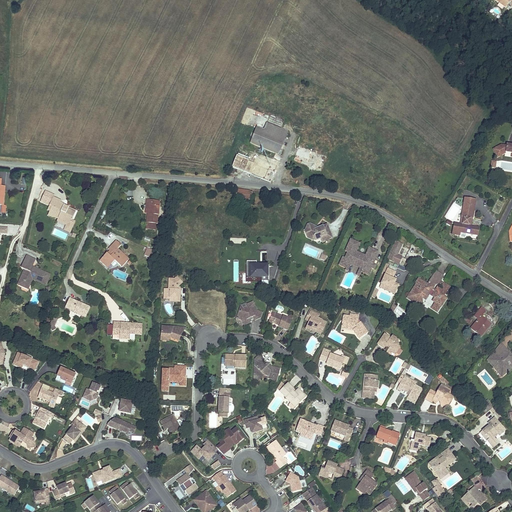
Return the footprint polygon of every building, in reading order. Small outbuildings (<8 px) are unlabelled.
[(288,131),(266,123),(263,130),(257,127),(250,143),(278,154),(288,131)] [(330,152),(303,139),(293,160),(321,173),(330,152)] [(511,146),(507,146),(507,147),(501,146),(493,150),(497,159),(506,155),(506,152),(511,153),(511,155),(511,154),(511,146)] [(271,164),(257,158),(255,164),(248,161),(249,160),(237,155),(232,167),(258,177),(263,167),(275,172),(279,161),(274,159),(271,164)] [(255,164),(257,158),(251,155),(249,160),(248,161),(255,164)] [(275,172),(263,167),(258,177),(270,182),(275,172)] [(253,192),(236,190),(236,191),(235,198),(252,200),(252,193),(253,192)] [(45,204),(50,194),(45,192),(41,202),(45,204)] [(53,198),(54,196),(50,194),(45,204),(49,206),(53,198)] [(53,198),(49,206),(51,207),(50,211),(48,215),(53,218),(53,217),(58,219),(70,224),(72,221),(76,211),(64,206),(64,205),(60,203),(61,201),(53,198)] [(459,224),(454,223),(452,234),(459,235),(460,232),(477,235),(478,228),(470,226),(468,226),(469,218),(472,218),(475,200),(464,198),(461,216),(463,217),(462,225),(459,224)] [(159,201),(147,200),(146,205),(148,206),(148,214),(147,223),(157,224),(159,201)] [(70,224),(58,219),(57,221),(67,225),(64,230),(70,232),(74,222),(72,221),(70,224)] [(318,227),(309,223),(307,224),(304,230),(307,238),(314,241),(315,240),(315,241),(320,239),(322,242),(325,241),(328,243),(329,240),(333,238),(327,223),(318,227)] [(121,245),(116,241),(108,249),(109,250),(111,252),(109,255),(107,253),(99,261),(105,267),(109,262),(111,264),(115,261),(122,267),(128,261),(124,258),(126,256),(118,249),(121,245)] [(378,253),(371,250),(367,260),(353,254),(358,244),(351,241),(346,253),(348,254),(345,259),(343,258),(339,266),(346,269),(350,262),(363,268),(361,273),(368,276),(372,269),(369,268),(370,264),(373,266),(378,253)] [(399,255),(403,246),(395,242),(388,260),(399,265),(403,257),(399,255)] [(367,260),(371,250),(369,249),(366,257),(356,253),(360,245),(358,244),(353,254),(367,260)] [(146,248),(144,255),(153,259),(156,252),(146,248)] [(33,264),(25,260),(21,268),(25,270),(18,285),(26,288),(28,283),(30,284),(32,279),(45,285),(50,275),(34,268),(33,270),(31,270),(32,267),(33,264)] [(257,262),(247,262),(247,277),(261,277),(268,277),(268,266),(267,266),(257,266),(257,265),(257,262)] [(361,273),(363,268),(350,262),(346,269),(345,271),(348,272),(351,265),(360,269),(357,276),(360,277),(361,273)] [(396,272),(388,269),(381,284),(391,288),(390,292),(395,294),(399,284),(395,283),(396,281),(393,280),(394,279),(393,279),(396,272)] [(443,276),(436,271),(431,279),(438,283),(440,281),(443,276)] [(180,286),(184,283),(179,277),(176,279),(171,279),(170,289),(166,289),(165,298),(171,299),(171,298),(179,298),(180,290),(178,290),(178,287),(179,287),(180,286)] [(432,283),(429,281),(427,285),(421,281),(418,285),(421,287),(420,289),(415,286),(412,289),(415,291),(412,294),(415,296),(411,301),(415,303),(418,300),(419,300),(419,301),(419,302),(420,302),(421,302),(422,301),(421,300),(422,298),(425,300),(428,296),(427,295),(428,293),(429,294),(435,298),(433,301),(435,303),(441,307),(446,298),(443,296),(445,293),(442,291),(437,288),(436,290),(435,291),(432,290),(433,288),(435,284),(432,283)] [(180,286),(179,287),(178,287),(178,290),(180,290),(179,298),(171,298),(171,299),(170,301),(181,302),(182,288),(180,286)] [(90,307),(69,298),(66,306),(71,308),(70,311),(85,318),(90,307)] [(255,310),(252,302),(246,304),(245,307),(242,308),(240,307),(236,318),(242,320),(244,325),(249,322),(249,321),(248,318),(251,316),(253,319),(254,320),(259,318),(261,312),(255,310)] [(437,312),(441,307),(435,303),(431,308),(437,312)] [(481,308),(474,317),(478,320),(471,329),(480,337),(491,324),(481,317),(485,312),(481,308)] [(316,331),(320,333),(322,328),(324,328),(327,323),(318,318),(319,316),(310,312),(308,316),(311,317),(309,321),(305,328),(311,331),(312,330),(313,328),(317,330),(316,331)] [(283,329),(288,330),(292,320),(276,314),(273,323),(279,325),(284,327),(283,329)] [(471,319),(473,316),(470,314),(467,318),(466,317),(463,321),(467,325),(471,321),(469,320),(471,319)] [(353,330),(359,339),(368,333),(360,322),(359,323),(358,322),(358,320),(358,317),(350,316),(349,320),(344,319),(344,323),(342,323),(341,329),(353,330)] [(54,326),(57,319),(53,317),(49,327),(50,329),(54,326)] [(113,323),(112,333),(119,334),(119,336),(119,337),(129,338),(129,335),(141,336),(142,325),(130,324),(130,327),(126,327),(126,326),(120,325),(120,323),(113,323)] [(160,326),(160,341),(182,342),(182,327),(160,326)] [(396,338),(392,336),(390,338),(384,334),(377,345),(384,349),(385,346),(386,345),(390,347),(389,349),(396,353),(399,348),(396,341),(394,340),(396,338)] [(501,355),(500,356),(491,364),(498,372),(502,368),(504,367),(507,370),(511,366),(511,367),(511,356),(506,350),(501,355)] [(344,359),(322,351),(319,359),(327,362),(326,364),(330,366),(331,365),(333,366),(332,366),(340,370),(344,359)] [(35,370),(38,363),(18,354),(14,364),(21,368),(22,365),(35,370)] [(500,356),(492,354),(487,360),(491,364),(500,356)] [(232,356),(225,355),(225,366),(235,367),(235,368),(245,369),(246,356),(235,356),(235,357),(232,357),(232,356)] [(259,355),(254,360),(254,375),(258,376),(260,374),(264,375),(265,376),(268,376),(268,378),(272,379),(277,381),(280,369),(268,366),(266,368),(264,366),(262,363),(264,361),(259,355)] [(186,387),(187,366),(172,366),(171,370),(161,370),(160,392),(169,392),(169,383),(178,383),(177,387),(186,387)] [(501,377),(511,367),(511,366),(507,370),(504,367),(502,368),(498,372),(501,377)] [(71,387),(75,376),(60,369),(57,377),(61,379),(60,380),(66,382),(65,384),(71,387)] [(377,375),(365,374),(364,380),(365,380),(364,391),(363,391),(362,398),(370,399),(371,392),(374,392),(376,393),(376,388),(377,388),(378,381),(377,380),(377,375)] [(234,385),(235,375),(224,375),(223,384),(234,385)] [(409,379),(404,376),(404,377),(401,375),(398,379),(397,381),(400,383),(400,384),(403,386),(402,389),(407,392),(410,394),(409,395),(407,399),(414,403),(422,389),(415,385),(408,381),(409,379)] [(425,384),(429,386),(433,377),(429,375),(425,384)] [(280,392),(285,386),(281,382),(277,389),(280,392)] [(294,389),(288,383),(285,386),(280,392),(291,403),(289,405),(289,406),(291,409),(293,409),(298,404),(305,396),(298,389),(296,391),(294,393),(292,391),(294,389)] [(98,392),(100,387),(93,384),(90,391),(87,390),(83,399),(91,402),(96,399),(95,396),(96,394),(97,392),(98,392)] [(437,393),(430,390),(425,399),(431,403),(433,400),(437,402),(438,401),(439,399),(441,400),(440,402),(446,405),(449,404),(451,400),(450,397),(447,395),(448,394),(449,392),(440,387),(437,393)] [(62,397),(64,393),(55,389),(53,394),(41,389),(38,398),(50,403),(48,406),(53,409),(58,396),(62,397)] [(227,413),(228,414),(228,412),(231,413),(233,411),(233,409),(234,407),(233,405),(231,404),(229,404),(229,398),(229,393),(219,392),(219,398),(218,397),(218,413),(219,413),(227,413)] [(130,415),(132,403),(121,401),(119,412),(130,415)] [(485,414),(493,407),(487,401),(478,408),(479,409),(483,412),(485,414)] [(52,419),(54,415),(40,408),(38,412),(40,413),(37,419),(35,418),(32,424),(43,429),(49,418),(52,419)] [(169,429),(172,435),(181,430),(173,415),(160,422),(164,430),(168,428),(169,428),(170,429),(169,429)] [(258,416),(244,421),(247,428),(250,427),(252,433),(262,430),(258,416)] [(505,430),(494,417),(487,423),(489,425),(483,430),(487,434),(485,435),(489,439),(486,441),(490,446),(497,440),(495,437),(493,435),(496,433),(498,435),(499,436),(505,430)] [(84,426),(75,420),(70,426),(72,427),(62,440),(69,445),(72,441),(73,442),(80,433),(79,432),(84,426)] [(131,427),(118,421),(114,420),(107,425),(107,426),(118,431),(118,430),(125,433),(129,432),(131,427)] [(310,423),(300,420),(295,431),(300,433),(300,434),(308,437),(308,436),(313,438),(314,433),(321,436),(324,427),(317,425),(317,426),(316,427),(309,424),(310,423)] [(340,423),(334,421),(330,431),(345,436),(349,438),(352,429),(348,428),(349,426),(342,424),(342,425),(340,424),(340,423)] [(86,428),(84,426),(79,432),(80,433),(73,442),(75,443),(86,428)] [(386,428),(380,426),(376,437),(384,440),(383,442),(388,444),(388,443),(395,446),(400,434),(387,430),(386,431),(385,430),(385,429),(386,428)] [(30,438),(33,434),(23,428),(20,435),(20,436),(19,438),(13,435),(10,435),(8,438),(10,439),(8,442),(18,448),(22,443),(26,445),(27,449),(34,447),(33,440),(30,438)] [(236,428),(232,432),(229,429),(224,432),(227,435),(223,438),(230,447),(235,443),(234,442),(236,440),(238,443),(244,438),(236,428)] [(487,434),(483,430),(480,433),(486,441),(489,439),(485,435),(487,434)] [(429,447),(431,438),(425,437),(421,436),(421,434),(415,433),(414,441),(411,440),(410,441),(411,441),(410,446),(418,448),(419,445),(429,447)] [(216,447),(223,454),(231,448),(230,447),(223,438),(219,441),(221,444),(216,447)] [(499,443),(497,440),(490,446),(493,448),(499,443)] [(282,448),(275,441),(267,448),(273,456),(274,455),(276,456),(274,458),(277,461),(276,462),(281,468),(288,462),(284,457),(286,454),(282,448)] [(498,454),(503,459),(511,450),(507,445),(498,454)] [(190,453),(199,461),(202,458),(208,463),(216,455),(206,446),(201,450),(196,446),(190,453)] [(434,462),(430,465),(441,479),(448,473),(445,468),(453,462),(449,457),(452,455),(448,449),(437,457),(439,460),(435,463),(434,462)] [(213,470),(221,466),(218,461),(210,466),(213,470)] [(337,465),(327,461),(324,469),(321,468),(319,473),(328,476),(329,472),(334,474),(333,476),(341,479),(344,470),(337,467),(337,465)] [(198,489),(195,485),(193,486),(189,481),(191,480),(188,477),(190,476),(194,471),(190,467),(184,471),(187,475),(177,483),(180,488),(183,486),(187,492),(185,493),(188,497),(198,489)] [(111,474),(108,468),(92,475),(95,481),(102,478),(105,484),(121,477),(119,470),(111,474)] [(366,470),(363,475),(365,476),(361,482),(358,486),(366,492),(370,495),(377,485),(370,480),(373,475),(366,470)] [(417,479),(417,478),(413,472),(405,478),(409,484),(411,483),(413,486),(413,489),(415,492),(417,491),(418,491),(420,494),(425,490),(427,489),(422,483),(421,484),(417,479)] [(291,473),(286,481),(290,484),(291,484),(292,486),(291,486),(292,493),(302,491),(299,478),(291,473)] [(237,492),(226,475),(216,482),(228,498),(237,492)] [(0,476),(0,487),(13,496),(18,487),(12,483),(11,485),(8,483),(9,481),(0,476)] [(311,489),(316,484),(313,481),(308,486),(311,489)] [(126,482),(120,487),(130,499),(133,497),(137,494),(130,485),(129,486),(126,482)] [(69,493),(74,491),(71,484),(66,486),(65,484),(56,488),(56,490),(52,492),(55,501),(60,499),(60,498),(65,496),(64,495),(69,493)] [(439,485),(433,490),(436,495),(443,490),(439,485)] [(358,486),(356,488),(365,494),(366,492),(358,486)] [(115,487),(109,491),(112,495),(110,496),(117,505),(121,502),(125,499),(115,487)] [(473,487),(470,490),(475,495),(479,492),(473,487)] [(45,505),(49,504),(48,490),(43,490),(43,492),(33,493),(34,502),(45,501),(45,503),(45,505)] [(424,501),(429,497),(425,490),(420,494),(419,495),(424,501)] [(446,495),(443,490),(436,495),(440,499),(446,495)] [(475,495),(470,490),(462,497),(468,503),(470,502),(474,506),(474,507),(478,504),(480,506),(487,500),(479,492),(475,495)] [(193,499),(200,511),(209,511),(218,507),(208,491),(193,499)] [(305,498),(315,511),(322,511),(326,509),(313,491),(305,498)] [(391,494),(387,497),(388,498),(392,503),(396,501),(391,494)] [(101,507),(93,496),(84,502),(87,506),(91,511),(109,511),(111,511),(105,504),(101,507)] [(242,499),(237,503),(239,505),(235,508),(238,511),(243,511),(248,509),(250,511),(257,505),(251,496),(243,502),(242,499)] [(391,510),(395,507),(388,498),(374,508),(377,511),(386,511),(391,509),(391,510)] [(428,511),(441,511),(432,499),(423,506),(426,510),(427,509),(428,511)] [(305,511),(307,511),(301,503),(295,508),(297,511),(305,511)]
